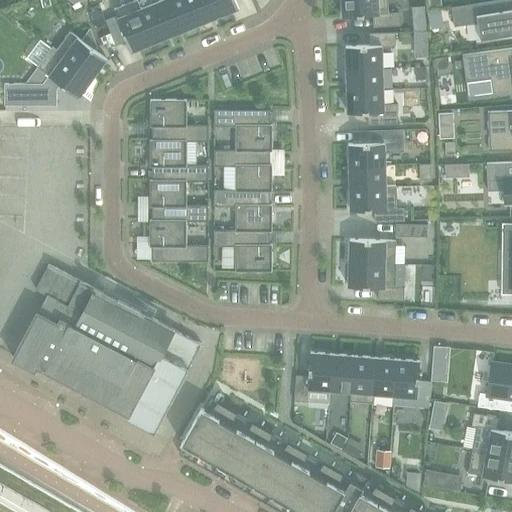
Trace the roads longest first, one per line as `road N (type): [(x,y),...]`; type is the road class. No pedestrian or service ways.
road 1 (residential): [(307,319),(202,312),(114,266),(114,98),(289,17)]
road 2 (residential): [(289,17),(305,41),(307,319)]
road 3 (residential): [(209,511),(0,400)]
road 4 (unknown): [(72,125),(38,251),(0,324)]
road 5 (residential): [(511,334),(307,319)]
